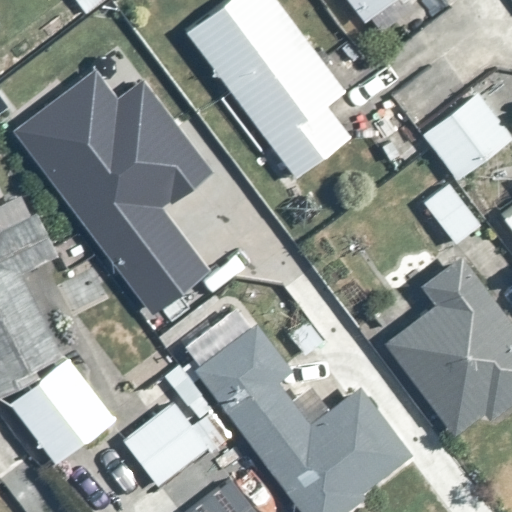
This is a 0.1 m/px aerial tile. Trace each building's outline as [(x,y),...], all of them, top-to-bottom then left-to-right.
[(343,91),(274,0),(225,0),(182,32),(292,180),(348,139),(323,105),(343,91)] [(345,0),(364,23),(394,0),(345,0)] [(10,132),(150,315),(208,271),(163,212),(212,174),(141,81),(116,100),(92,70),(10,132)] [(452,178),(508,134),(470,84),(413,127),(452,178)] [(478,221),(447,178),(418,199),(449,242),(478,221)] [(511,211),(500,220),(511,235),(511,211)] [(0,230),(0,400),(40,382),(35,373),(64,359),(25,278),(61,261),(38,214),(1,232),(0,230)] [(359,330),(299,249),(259,278),(320,360),(359,330)] [(433,308),(382,345),(452,438),(482,416),(487,423),(511,404),(511,329),(458,257),(418,287),(433,308)] [(256,322),(190,373),(297,511),(345,511),(362,499),(359,494),(411,455),(359,387),(308,426),(275,384),(293,370),(256,322)] [(212,436),(176,392),(117,440),(153,484),(212,436)] [(255,511),(230,475),(177,511),(255,511)]
